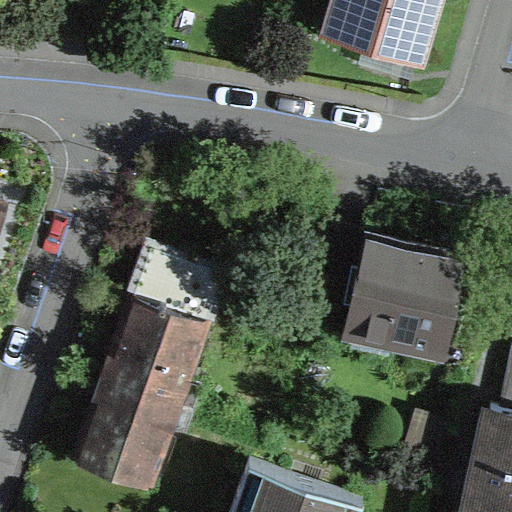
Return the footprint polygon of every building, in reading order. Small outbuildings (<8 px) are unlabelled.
[(334,0),(327,24),(418,51),(433,0),(334,0)] [(381,231),(315,217),(304,269),(356,280),(348,321),(441,341),(461,248),(381,231)] [(103,369),(193,401),(201,377),(187,372),(225,265),(220,264),(221,259),(197,251),(195,255),(149,239),(108,355),(103,369)] [(511,511),(511,359),(511,366),(503,401),(490,399),(465,511),(511,511)] [(171,419),(185,424),(193,401),(103,369),(78,439),(75,449),(151,476),(171,419)] [(360,511),(362,508),(245,468),(229,511),(360,511)]
